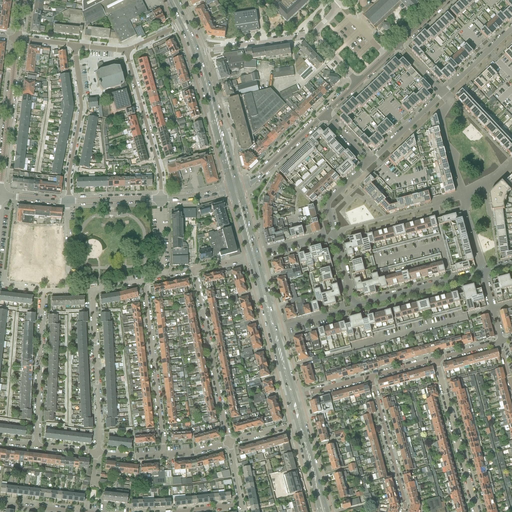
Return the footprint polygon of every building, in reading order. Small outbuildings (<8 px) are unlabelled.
[(110,14),(110,15),(128,5),(139,0),(85,0),(82,2),(82,11),(83,17),(86,26),(110,14)] [(115,33),(118,40),(120,43),(131,38),(125,24),(129,22),(129,21),(144,14),(146,12),(140,0),(139,0),(128,5),(110,15),(107,16),(114,31),(115,33)] [(284,0),(280,4),(280,3),(274,9),(279,15),(281,18),(282,17),(287,23),(311,0),(284,0)] [(359,3),(359,4),(360,4),(360,5),(360,6),(361,6),(361,7),(362,7),(363,7),(363,8),(364,8),(364,7),(365,7),(368,10),(366,12),(365,13),(362,15),(367,20),(371,24),(374,28),(375,29),(378,27),(381,24),(383,26),(383,27),(383,28),(383,29),(383,30),(384,30),(384,31),(385,31),(386,31),(387,31),(388,31),(389,30),(389,29),(390,29),(390,28),(390,27),(390,26),(389,25),(388,24),(387,24),(386,24),(385,24),(383,22),(399,7),(402,10),(405,7),(410,12),(413,9),(415,11),(418,9),(416,6),(419,3),(416,0),(378,0),(370,8),(368,6),(369,6),(369,5),(369,4),(368,4),(368,3),(368,2),(368,1),(367,1),(367,0),(366,0),(360,0),(361,0),(360,0),(360,1),(360,2),(359,3)] [(461,0),(459,3),(466,10),(470,6),(463,0),(461,0)] [(459,3),(454,7),(455,7),(461,14),(466,10),(459,3)] [(196,10),(195,10),(196,11),(197,13),(196,13),(197,15),(198,15),(198,16),(209,10),(207,6),(206,5),(200,8),(196,10)] [(454,7),(450,11),(457,18),(461,14),(455,7),(454,7)] [(149,19),(145,21),(146,23),(147,23),(150,21),(162,15),(161,12),(160,10),(159,10),(159,9),(152,12),(152,13),(151,13),(150,14),(148,15),(149,18),(149,19)] [(200,18),(199,19),(201,21),(204,19),(205,20),(210,18),(207,13),(210,11),(209,10),(198,16),(200,18)] [(234,14),(237,34),(241,33),(241,35),(247,34),(247,32),(259,30),(256,11),(234,14)] [(511,17),(506,11),(502,15),(507,20),(509,22),(511,19),(511,17)] [(502,15),(500,12),(496,16),(503,23),(503,24),(507,20),(502,15)] [(450,25),(454,21),(447,13),(443,17),(443,18),(450,25)] [(162,15),(150,21),(147,23),(148,25),(152,24),(151,24),(154,23),(156,28),(162,26),(160,23),(165,21),(162,15)] [(499,27),(503,24),(503,23),(496,16),(492,20),(499,27)] [(443,17),(439,21),(439,22),(446,29),(450,25),(443,18),(443,17)] [(204,19),(201,21),(202,24),(203,25),(204,27),(212,23),(215,22),(220,19),(219,19),(219,18),(214,20),(212,22),(210,18),(205,20),(204,19)] [(492,20),(488,24),(495,31),(499,27),(492,20)] [(439,21),(435,25),(435,26),(442,33),(446,29),(439,22),(439,21)] [(40,23),(32,22),(32,23),(31,23),(31,25),(32,25),(31,30),(32,31),(40,32),(40,31),(44,32),(45,27),(40,26),(40,23)] [(136,35),(133,29),(129,22),(125,24),(131,38),(136,35)] [(218,27),(217,37),(225,38),(227,22),(218,27)] [(7,24),(0,23),(0,30),(5,31),(6,30),(8,29),(8,27),(7,26),(7,24)] [(212,23),(204,27),(205,30),(206,32),(207,32),(215,28),(212,23)] [(495,31),(488,24),(484,28),(486,29),(491,35),(495,31)] [(79,28),(54,25),(54,28),(53,33),(79,36),(79,32),(82,32),(82,27),(79,26),(79,28)] [(435,25),(431,29),(437,37),(438,37),(442,33),(435,26),(435,25)] [(209,36),(217,37),(218,27),(215,28),(207,32),(208,36),(209,36)] [(109,32),(110,30),(91,28),(91,30),(90,36),(90,37),(98,38),(101,39),(101,38),(109,39),(109,38),(109,32)] [(486,29),(484,28),(480,31),(487,39),(491,35),(486,29)] [(431,29),(427,33),(432,38),(431,38),(433,41),(438,37),(437,37),(431,29)] [(427,33),(425,31),(420,35),(427,42),(431,38),(432,38),(427,33)] [(423,46),(427,42),(420,35),(416,39),(423,46)] [(156,48),(153,49),(155,56),(159,53),(164,51),(176,45),(173,39),(164,44),(161,46),(162,49),(158,51),(156,48)] [(419,50),(423,46),(416,39),(412,43),(415,47),(416,46),(419,50)] [(464,42),(460,46),(462,48),(469,56),(473,52),(466,45),(464,42)] [(299,52),(300,53),(311,65),(316,70),(323,64),(304,43),(297,49),(299,52)] [(170,54),(171,57),(178,55),(177,52),(179,51),(176,45),(164,51),(165,54),(169,52),(170,54)] [(30,46),(29,46),(28,47),(28,54),(49,56),(50,49),(30,46)] [(282,47),(277,47),(278,58),(279,58),(279,56),(282,56),(282,58),(288,57),(287,55),(290,54),(290,56),(291,56),(291,53),(290,46),(284,46),(282,47),(282,46),(282,47)] [(415,47),(411,51),(420,59),(424,55),(419,50),(416,46),(415,47)] [(269,49),(260,50),(261,57),(265,57),(266,60),(267,60),(266,58),(269,58),(270,60),(275,59),(275,57),(277,56),(278,58),(277,47),(271,48),(269,49),(269,48),(269,49)] [(465,59),(469,56),(462,48),(458,52),(465,59)] [(57,50),(53,51),(53,54),(54,56),(55,56),(57,55),(58,55),(58,59),(59,59),(66,58),(65,51),(57,52),(57,50)] [(244,63),(244,59),(243,55),(237,56),(237,52),(222,54),(222,58),(215,60),(217,64),(216,65),(216,66),(217,67),(218,69),(233,64),(237,64),(244,63)] [(461,63),(465,59),(458,52),(454,56),(461,63)] [(28,54),(27,60),(48,62),(48,60),(49,56),(28,54)] [(171,57),(168,59),(169,64),(170,66),(170,67),(183,63),(181,57),(180,57),(179,57),(178,55),(171,57)] [(457,67),(461,63),(454,56),(450,59),(457,67)] [(301,58),(295,63),(296,68),(304,61),(301,58)] [(256,61),(247,59),(244,59),(244,63),(244,68),(256,69),(256,61)] [(399,62),(395,59),(391,63),(398,70),(402,66),(399,62)] [(403,59),(399,62),(402,66),(407,72),(411,67),(403,59)] [(453,70),(457,67),(450,59),(446,63),(448,66),(449,65),(453,70)] [(27,60),(26,66),(37,68),(47,69),(48,67),(48,62),(27,60)] [(304,61),(296,68),(297,73),(298,72),(307,64),(304,61)] [(102,92),(114,88),(116,93),(111,94),(116,112),(130,108),(126,94),(128,93),(125,82),(123,82),(122,79),(123,79),(122,76),(119,68),(113,67),(104,70),(102,62),(98,64),(96,65),(98,72),(95,74),(98,85),(97,85),(98,85),(99,87),(97,87),(97,88),(99,87),(102,92)] [(175,68),(176,72),(185,69),(183,63),(170,67),(171,70),(175,68)] [(398,70),(391,63),(386,67),(393,74),(398,70)] [(66,64),(57,65),(58,72),(56,72),(56,75),(67,74),(66,71),(67,71),(66,64)] [(234,69),(233,66),(233,64),(218,69),(217,69),(218,72),(219,71),(220,73),(233,69),(234,69)] [(298,72),(297,73),(297,74),(300,76),(309,67),(307,64),(298,72)] [(309,67),(300,76),(304,82),(316,70),(311,65),(309,67)] [(451,77),(456,73),(453,70),(449,65),(448,66),(444,69),(445,69),(451,76),(451,77)] [(386,67),(382,71),(384,73),(389,78),(393,74),(386,67)] [(431,72),(439,80),(444,76),(440,73),(441,73),(436,67),(431,72)] [(490,68),(486,72),(493,79),(494,80),(498,76),(490,68)] [(141,71),(142,77),(151,75),(149,69),(141,71)] [(173,76),(174,79),(187,75),(185,69),(176,72),(177,75),(173,76)] [(444,69),(441,73),(440,73),(444,76),(447,80),(451,77),(451,76),(445,69),(444,69)] [(220,74),(219,75),(220,77),(221,77),(221,79),(225,78),(225,79),(230,77),(235,76),(236,75),(235,72),(230,74),(229,71),(229,70),(220,73),(220,74)] [(323,76),(323,78),(329,78),(329,81),(326,83),(327,85),(331,89),(339,80),(340,79),(337,76),(334,76),(332,74),(332,72),(331,72),(323,71),(323,76)] [(486,72),(482,75),(489,83),(493,79),(486,72)] [(27,80),(36,81),(40,81),(40,79),(40,78),(36,78),(36,75),(25,73),(25,77),(25,78),(27,78),(27,80)] [(389,78),(384,73),(380,77),(387,84),(391,80),(389,78)] [(187,75),(174,79),(175,82),(174,83),(174,84),(174,85),(176,85),(180,84),(182,90),(188,87),(187,82),(189,81),(187,75)] [(482,75),(478,79),(485,86),(489,83),(482,75)] [(380,77),(376,81),(383,88),(387,84),(380,77)] [(320,78),(316,82),(318,83),(318,84),(326,93),(331,89),(327,85),(326,83),(325,83),(320,78)] [(478,79),(474,83),(483,92),(487,88),(485,86),(478,79)] [(144,82),(145,88),(154,86),(152,80),(144,82)] [(225,90),(232,88),(231,84),(236,83),(235,80),(223,84),(224,87),(223,88),(224,89),(225,90)] [(423,80),(418,84),(423,89),(426,93),(427,92),(431,88),(423,80)] [(237,86),(240,97),(259,92),(257,81),(252,82),(247,84),(237,86)] [(376,81),(372,85),(379,92),(383,88),(376,81)] [(24,82),(23,90),(32,91),(40,92),(41,92),(41,90),(41,89),(40,89),(41,83),(24,82)] [(310,82),(306,86),(319,99),(323,96),(317,90),(315,92),(312,88),(314,86),(310,82)] [(319,89),(317,90),(323,96),(326,93),(318,84),(315,85),(319,89)] [(372,85),(367,89),(374,96),(379,92),(372,85)] [(312,95),(309,98),(315,104),(319,99),(306,86),(304,87),(312,95)] [(181,91),(183,100),(185,100),(193,97),(192,91),(189,92),(188,88),(181,91)] [(225,91),(225,92),(225,93),(226,93),(227,97),(232,95),(234,95),(233,91),(232,88),(225,90),(225,91)] [(463,88),(455,97),(459,101),(467,93),(463,88)] [(229,100),(226,101),(240,152),(249,150),(252,147),(250,141),(250,138),(252,136),(263,127),(285,105),(271,89),(259,92),(240,97),(234,99),(229,100)] [(363,93),(370,100),(374,96),(367,89),(363,93)] [(427,92),(426,93),(423,89),(419,93),(426,100),(430,96),(427,92)] [(147,93),(149,99),(157,97),(155,91),(147,93)] [(363,93),(359,96),(366,104),(370,100),(363,93)] [(416,96),(415,96),(420,102),(422,104),(426,100),(419,93),(416,96)] [(467,93),(459,101),(462,105),(470,98),(471,97),(467,93)] [(414,94),(409,98),(416,106),(420,102),(415,96),(416,96),(414,94)] [(303,96),(301,98),(311,108),(315,104),(309,98),(307,100),(303,96)] [(359,96),(355,100),(360,106),(359,106),(361,108),(366,104),(359,96)] [(149,99),(150,105),(159,103),(157,97),(149,99)] [(185,103),(186,106),(195,104),(193,97),(185,100),(183,100),(184,104),(185,103)] [(284,98),(282,99),(294,112),(296,111),(292,106),(294,105),(290,100),(287,97),(286,97),(284,98)] [(300,97),(297,100),(300,103),(299,103),(301,106),(307,111),(311,108),(301,98),(300,97)] [(360,106),(355,100),(353,98),(348,102),(355,110),(359,106),(360,106)] [(409,98),(405,102),(412,109),(416,106),(409,98)] [(470,98),(462,105),(466,109),(473,102),(470,98)] [(355,110),(348,102),(344,106),(351,114),(355,110)] [(405,102),(401,106),(408,113),(412,109),(405,102)] [(473,102),(466,109),(470,112),(477,105),(473,102)] [(296,103),(294,105),(303,115),(307,111),(301,106),(299,103),(297,105),(296,103)] [(188,109),(189,112),(197,110),(195,104),(186,106),(187,109),(188,109)] [(477,105),(470,112),(473,117),(481,110),(482,109),(478,104),(477,105)] [(303,115),(294,105),(292,106),(296,111),(294,112),(300,118),(303,115)] [(347,118),(347,117),(351,114),(344,106),(340,110),(344,114),(347,118)] [(133,109),(128,110),(125,111),(126,115),(125,115),(125,117),(134,115),(133,109)] [(197,110),(189,112),(190,116),(188,116),(189,119),(199,117),(197,110)] [(291,110),(288,114),(295,121),(298,118),(291,110)] [(481,110),(473,117),(477,120),(484,113),(481,110)] [(154,119),(162,117),(161,115),(165,114),(164,111),(153,115),(153,117),(153,119),(154,119)] [(484,113),(477,120),(481,124),(490,116),(486,112),(484,113)] [(288,114),(284,117),(292,125),(294,123),(293,123),(295,121),(288,114)] [(347,117),(347,118),(344,114),(339,118),(348,127),(352,123),(347,117)] [(435,115),(430,120),(433,130),(438,128),(438,129),(440,128),(437,115),(435,115)] [(490,116),(481,124),(485,128),(495,119),(491,115),(490,116)] [(124,122),(120,123),(121,126),(125,125),(136,122),(136,120),(136,119),(136,118),(135,118),(135,117),(130,118),(127,119),(128,122),(124,123),(124,122)] [(281,120),(283,122),(288,127),(290,126),(291,127),(292,125),(284,117),(281,120)] [(495,119),(485,128),(488,132),(496,125),(498,123),(495,119)] [(382,123),(389,131),(393,127),(386,120),(382,123)] [(167,121),(155,124),(156,126),(155,127),(156,128),(157,128),(157,129),(164,127),(164,124),(167,123),(167,121)] [(279,121),(278,123),(286,131),(287,130),(287,129),(288,127),(283,122),(282,124),(279,121)] [(193,124),(195,130),(202,128),(200,122),(193,124)] [(278,127),(277,128),(282,134),(283,132),(284,133),(286,131),(278,123),(276,124),(278,127)] [(382,123),(379,127),(386,134),(389,131),(382,123)] [(496,125),(488,132),(492,136),(499,129),(496,125)] [(263,127),(253,136),(253,138),(264,128),(263,126),(263,127)] [(275,126),(271,129),(279,137),(281,136),(280,135),(282,134),(277,128),(275,126)] [(130,129),(126,130),(127,133),(127,135),(139,132),(138,130),(139,129),(138,128),(138,127),(130,129)] [(379,127),(374,131),(376,133),(377,133),(382,138),(386,134),(379,127)] [(499,129),(492,136),(496,140),(505,131),(501,127),(499,129)] [(195,130),(196,136),(204,134),(202,128),(195,130)] [(433,130),(426,132),(427,137),(439,134),(438,129),(438,128),(433,130)] [(272,133),(270,134),(275,140),(277,138),(277,139),(279,137),(271,129),(270,130),(272,133)] [(316,141),(321,137),(324,134),(324,133),(320,129),(312,137),(316,141)] [(324,133),(324,134),(321,137),(324,141),(332,134),(328,130),(324,133)] [(159,138),(159,139),(167,137),(166,134),(170,133),(170,131),(158,134),(159,136),(158,136),(159,138)] [(505,131),(496,140),(499,144),(509,135),(505,131)] [(268,132),(265,135),(273,144),(274,142),(274,141),(275,140),(270,134),(268,132)] [(382,138),(377,133),(376,133),(373,137),(380,144),(384,140),(382,138)] [(194,137),(196,143),(205,141),(204,134),(196,136),(194,137)] [(328,145),(336,138),(332,134),(324,141),(328,145)] [(439,134),(427,137),(429,142),(441,139),(440,136),(440,134),(439,134)] [(265,139),(264,141),(269,146),(270,145),(271,145),(273,144),(265,135),(263,137),(265,139)] [(368,141),(369,140),(364,135),(359,139),(368,148),(372,144),(368,141)] [(511,137),(509,135),(499,144),(503,148),(511,141),(511,139),(511,137)] [(414,136),(405,144),(410,150),(416,145),(414,136)] [(129,142),(130,145),(142,142),(141,139),(142,139),(141,137),(140,137),(133,139),(133,141),(129,142)] [(307,141),(309,143),(314,149),(314,148),(318,144),(316,141),(312,137),(307,141)] [(373,137),(369,140),(368,141),(372,144),(375,148),(380,144),(373,137)] [(328,145),(327,146),(331,150),(340,142),(336,138),(328,145)] [(441,139),(429,142),(430,148),(432,147),(442,145),(441,139)] [(162,148),(170,146),(169,144),(173,143),(172,140),(161,144),(161,145),(161,146),(161,148),(162,148)] [(260,140),(258,141),(266,150),(268,148),(267,148),(269,146),(264,141),(262,142),(260,140)] [(205,141),(196,143),(194,144),(197,150),(207,147),(205,141)] [(257,143),(255,145),(262,152),(264,151),(266,150),(258,141),(257,143)] [(511,142),(511,141),(503,148),(507,152),(511,146),(511,142)] [(335,154),(344,146),(340,142),(331,150),(335,154)] [(314,149),(309,143),(302,150),(311,161),(319,153),(314,148),(314,149)] [(249,150),(253,155),(256,158),(259,155),(262,152),(255,145),(255,144),(252,147),(249,150)] [(405,144),(400,148),(409,157),(413,153),(412,151),(410,150),(405,144)] [(187,146),(185,146),(186,152),(185,152),(186,155),(193,153),(192,149),(189,150),(187,146)] [(343,155),(348,150),(344,146),(335,154),(339,159),(343,155)] [(132,152),(133,155),(144,152),(144,149),(144,147),(143,147),(136,149),(135,149),(136,151),(132,152)] [(400,148),(396,152),(403,159),(405,161),(409,157),(400,148)] [(434,152),(431,153),(433,158),(435,158),(445,155),(444,149),(434,152)] [(175,150),(163,153),(164,155),(163,156),(164,157),(165,157),(165,158),(172,156),(172,153),(176,152),(175,150)] [(249,150),(240,152),(241,156),(243,156),(244,158),(246,166),(248,167),(256,160),(255,159),(256,158),(253,155),(249,150)] [(311,161),(302,150),(294,157),(304,168),(311,161)] [(348,150),(343,155),(348,160),(351,163),(356,159),(350,153),(348,150)] [(396,152),(392,155),(399,163),(403,159),(396,152)] [(200,165),(201,167),(202,171),(204,172),(207,184),(217,181),(211,156),(207,157),(206,153),(202,154),(202,155),(197,156),(197,155),(192,156),(193,157),(181,161),(180,159),(176,161),(177,162),(168,164),(169,166),(167,167),(168,170),(169,173),(170,175),(168,176),(171,186),(179,184),(178,179),(180,178),(178,171),(200,165)] [(392,155),(388,159),(395,166),(399,163),(392,155)] [(139,161),(135,162),(136,165),(142,163),(147,162),(146,159),(147,158),(146,157),(146,156),(138,159),(139,161)] [(304,168),(294,157),(287,164),(297,175),(304,168)] [(344,164),(351,171),(355,167),(351,163),(348,160),(344,164)] [(437,162),(434,163),(436,168),(448,165),(447,163),(446,160),(437,162)] [(297,175),(287,164),(279,171),(289,182),(297,175)] [(351,171),(344,164),(340,168),(347,175),(351,171)] [(436,168),(434,168),(436,174),(439,173),(449,171),(448,166),(448,165),(436,168)] [(340,168),(336,172),(343,179),(347,175),(340,168)] [(328,175),(335,182),(339,178),(332,171),(328,175)] [(374,173),(363,183),(367,187),(371,184),(378,177),(374,173)] [(276,178),(274,180),(283,186),(285,184),(286,184),(286,183),(286,182),(278,175),(276,178)] [(323,179),(330,187),(335,182),(328,175),(323,179)] [(62,180),(62,178),(56,177),(55,193),(60,194),(61,191),(63,191),(63,180),(62,180)] [(319,183),(326,191),(330,187),(323,179),(319,183)] [(273,183),(272,185),(282,191),(283,189),(282,188),(283,186),(274,180),(273,183)] [(502,210),(501,203),(508,202),(508,199),(511,195),(511,192),(510,190),(502,182),(489,194),(492,212),(493,211),(502,210)] [(326,191),(319,183),(315,187),(321,195),(326,191)] [(367,187),(363,191),(367,195),(374,188),(371,184),(367,187)] [(270,188),(269,190),(276,194),(278,195),(279,193),(280,193),(282,191),(272,185),(271,187),(270,188)] [(374,188),(367,195),(371,199),(378,192),(380,190),(376,186),(374,188)] [(444,189),(440,190),(441,195),(445,194),(455,192),(453,186),(444,189)] [(310,192),(317,199),(321,195),(315,187),(310,192)] [(511,187),(511,188),(510,190),(511,192),(511,195),(508,199),(508,202),(501,203),(502,210),(503,215),(504,221),(505,226),(505,231),(506,237),(507,242),(507,247),(508,253),(511,252),(511,187)] [(266,195),(273,197),(273,198),(276,199),(277,197),(275,196),(276,194),(269,190),(268,192),(268,193),(266,195)] [(317,199),(310,192),(309,190),(304,194),(312,203),(317,199)] [(428,190),(422,192),(422,194),(425,203),(431,202),(430,198),(428,190)] [(378,192),(371,199),(374,202),(382,195),(378,192)] [(417,193),(411,195),(412,196),(415,206),(420,205),(418,195),(417,193)] [(382,195),(374,202),(378,207),(380,205),(384,201),(386,200),(387,198),(383,194),(382,195)] [(264,198),(263,201),(274,204),(274,201),(275,201),(276,199),(273,198),(273,197),(266,195),(266,196),(265,198),(265,197),(265,198),(264,198)] [(407,195),(401,197),(402,199),(404,209),(410,207),(407,198),(407,195)] [(384,201),(380,205),(380,206),(383,209),(384,210),(384,209),(387,213),(389,206),(384,201)] [(389,206),(387,213),(388,213),(391,212),(392,212),(395,211),(399,210),(397,201),(395,202),(395,205),(389,206)] [(212,212),(223,209),(224,208),(224,207),(223,204),(223,203),(223,204),(223,203),(222,203),(220,203),(216,204),(211,206),(211,205),(208,206),(200,209),(196,210),(196,216),(199,215),(212,212)] [(310,216),(316,214),(313,205),(307,207),(310,216)] [(16,223),(21,223),(23,206),(18,206),(18,207),(16,207),(14,219),(16,220),(16,223)] [(214,217),(224,214),(226,213),(225,210),(223,210),(223,209),(212,212),(213,214),(214,214),(215,216),(214,217)] [(186,245),(182,245),(182,218),(196,218),(195,210),(174,210),(174,212),(171,212),(172,215),(171,215),(171,219),(172,219),(172,240),(172,242),(173,242),(173,250),(187,249),(187,246),(186,245)] [(462,219),(461,213),(449,216),(451,222),(462,219)] [(312,225),(318,223),(316,214),(310,216),(312,225)] [(442,225),(449,223),(451,222),(449,216),(437,219),(439,226),(442,225)] [(274,218),(263,219),(263,227),(263,229),(267,229),(268,229),(270,229),(274,229),(274,226),(277,226),(277,221),(279,221),(278,218),(274,218)] [(219,227),(220,231),(227,229),(226,226),(228,225),(227,225),(229,224),(228,221),(226,221),(226,219),(217,222),(215,222),(216,225),(218,225),(218,228),(219,227)] [(449,223),(451,228),(464,225),(462,219),(451,222),(449,223)] [(280,224),(281,230),(283,234),(284,239),(286,238),(287,238),(289,238),(289,237),(287,228),(284,229),(282,220),(280,221),(280,224)] [(318,223),(312,225),(302,228),(304,236),(319,232),(320,230),(318,223)] [(14,224),(8,277),(9,280),(20,281),(20,280),(26,280),(27,269),(21,269),(26,233),(46,236),(48,236),(49,271),(44,272),(43,282),(50,282),(50,283),(62,283),(60,228),(48,228),(45,228),(14,224)] [(451,228),(452,233),(455,233),(455,232),(465,230),(464,225),(451,228)] [(302,228),(302,227),(295,229),(297,233),(298,233),(299,237),(304,236),(302,228)] [(227,229),(220,231),(213,233),(213,232),(207,233),(212,258),(219,257),(220,257),(236,253),(230,228),(227,229)] [(283,234),(281,234),(276,236),(274,236),(272,230),(264,232),(268,246),(285,241),(284,239),(283,234)] [(369,245),(374,244),(372,234),(366,235),(367,239),(368,239),(369,245)] [(373,257),(372,254),(371,251),(369,245),(368,239),(367,239),(362,241),(361,235),(349,238),(350,244),(344,245),(349,263),(352,262),(362,260),(370,258),(373,257)] [(468,240),(466,235),(456,238),(456,237),(453,238),(455,243),(468,240)] [(469,245),(468,240),(455,243),(456,249),(469,245)] [(308,271),(309,274),(312,273),(320,271),(330,268),(333,268),(328,250),(322,251),(320,245),(308,249),(310,254),(305,256),(304,256),(306,263),(307,268),(308,271)] [(470,250),(469,245),(456,249),(458,254),(470,250)] [(206,247),(203,247),(205,259),(208,259),(210,259),(210,258),(211,258),(209,250),(206,250),(206,247)] [(187,249),(173,250),(172,250),(172,266),(188,265),(187,249)] [(458,254),(459,259),(462,259),(461,258),(472,256),(470,250),(458,254)] [(499,254),(500,260),(511,257),(511,252),(508,253),(499,254)] [(300,264),(306,263),(304,256),(305,256),(304,253),(298,255),(300,264)] [(296,255),(288,257),(289,263),(291,269),(292,272),(293,275),(295,274),(295,273),(301,272),(299,267),(295,268),(294,265),(298,264),(298,262),(296,255)] [(272,262),(273,268),(283,265),(289,263),(288,257),(272,262)] [(352,262),(353,268),(363,265),(362,260),(352,262)] [(463,270),(475,267),(473,261),(463,263),(462,264),(463,270)] [(439,273),(445,272),(442,262),(436,264),(439,273)] [(433,275),(439,273),(436,264),(431,265),(433,275)] [(450,267),(452,273),(463,270),(462,264),(453,266),(450,267)] [(283,265),(273,268),(275,273),(281,272),(281,275),(292,272),(291,269),(289,270),(288,266),(283,268),(283,265)] [(353,268),(355,274),(365,271),(363,265),(353,268)] [(427,277),(433,275),(431,265),(425,267),(427,277)] [(422,278),(427,277),(425,267),(419,268),(422,278)] [(320,271),(321,276),(331,274),(330,268),(320,271)] [(379,279),(377,273),(376,270),(376,268),(373,269),(365,271),(355,274),(352,274),(357,292),(362,291),(364,296),(376,293),(375,287),(380,286),(378,279),(379,279)] [(416,280),(422,278),(419,268),(413,270),(416,280)] [(232,271),(231,271),(230,269),(226,270),(227,273),(226,273),(226,272),(223,272),(224,278),(227,277),(227,276),(230,275),(231,277),(241,275),(240,269),(232,271)] [(410,281),(416,280),(413,270),(407,271),(410,281)] [(404,283),(410,281),(407,271),(402,273),(404,283)] [(281,275),(282,278),(277,279),(279,285),(287,282),(286,279),(292,278),(291,275),(293,275),(292,272),(281,275)] [(398,284),(404,283),(402,273),(396,275),(398,284)] [(229,282),(229,285),(244,280),(242,274),(241,275),(231,277),(232,281),(229,282)] [(321,276),(319,277),(320,283),(333,279),(331,274),(321,276)] [(203,278),(201,279),(201,281),(204,281),(204,283),(207,283),(208,288),(210,288),(208,275),(203,276),(203,278)] [(393,286),(398,284),(396,275),(390,276),(393,286)] [(497,304),(511,299),(511,280),(511,281),(509,275),(497,279),(499,284),(493,286),(497,304)] [(387,287),(393,286),(390,276),(384,278),(387,287)] [(381,289),(387,287),(384,278),(379,279),(378,279),(380,286),(381,289)] [(340,297),(336,279),(333,279),(320,283),(315,284),(312,285),(316,302),(317,302),(317,303),(322,301),(324,307),(336,304),(334,298),(340,297)] [(234,286),(234,289),(245,286),(244,280),(229,285),(230,287),(234,286)] [(278,285),(280,291),(294,287),(293,284),(288,285),(287,282),(279,285),(278,285)] [(153,288),(150,289),(150,294),(154,293),(156,293),(157,298),(160,298),(157,285),(152,286),(153,288)] [(463,294),(458,295),(459,302),(461,307),(466,306),(468,312),(480,308),(479,303),(484,301),(481,289),(475,291),(474,285),(462,288),(463,294)] [(232,293),(228,294),(229,299),(237,297),(236,295),(246,292),(245,286),(234,289),(235,292),(232,293)] [(294,287),(280,291),(281,296),(290,294),(296,293),(295,290),(294,287)] [(457,292),(451,294),(454,304),(459,302),(458,295),(457,292)] [(290,294),(281,296),(281,297),(282,296),(283,302),(290,300),(295,299),(296,302),(301,300),(301,298),(300,298),(300,297),(297,298),(296,295),(296,293),(290,294)] [(451,294),(445,295),(448,305),(454,304),(451,294)] [(445,295),(440,297),(442,307),(448,305),(445,295)] [(238,303),(239,305),(250,303),(250,302),(249,303),(248,297),(237,300),(237,297),(229,299),(230,302),(234,301),(235,304),(238,303)] [(301,298),(301,300),(301,301),(303,309),(305,315),(311,313),(308,305),(306,306),(304,300),(307,299),(307,297),(301,298)] [(440,297),(434,299),(436,308),(442,307),(440,297)] [(434,299),(428,300),(430,310),(436,308),(434,299)] [(291,306),(284,308),(286,314),(296,311),(299,310),(300,310),(303,309),(301,301),(301,300),(296,302),(297,305),(291,306)] [(428,300),(422,302),(425,311),(430,310),(428,300)] [(209,305),(210,310),(217,309),(221,308),(221,306),(229,304),(228,302),(209,305)] [(319,311),(317,303),(317,302),(316,302),(311,303),(313,313),(319,311)] [(422,302),(416,303),(419,313),(425,311),(422,302)] [(240,308),(236,309),(236,310),(237,310),(237,312),(251,308),(250,303),(239,305),(240,308)] [(416,303),(410,305),(413,314),(419,313),(416,303)] [(410,305),(405,306),(407,316),(413,314),(410,305)] [(405,306),(399,308),(401,318),(407,316),(405,306)] [(251,308),(237,312),(238,314),(238,315),(241,314),(242,317),(252,314),(253,314),(251,308)] [(401,318),(399,308),(393,309),(395,319),(401,318)] [(289,319),(305,315),(303,309),(300,310),(299,310),(296,311),(286,314),(287,318),(289,319)] [(390,310),(385,312),(387,321),(393,320),(390,310)] [(385,312),(379,313),(381,323),(387,321),(385,312)] [(379,313),(373,315),(376,324),(381,323),(379,313)] [(238,324),(235,325),(235,328),(239,326),(244,325),(244,323),(254,320),(252,314),(242,317),(243,320),(239,321),(240,323),(238,324)] [(481,319),(476,320),(476,323),(478,322),(489,319),(488,314),(480,317),(481,319)] [(361,315),(355,316),(358,329),(364,327),(362,321),(361,315)] [(367,316),(368,319),(370,326),(376,324),(373,315),(367,316)] [(349,318),(350,324),(352,330),(358,329),(355,316),(349,318)] [(368,319),(362,321),(364,327),(366,333),(371,332),(371,331),(370,326),(368,319)] [(350,324),(345,325),(347,332),(346,332),(348,338),(354,336),(352,330),(350,324)] [(246,331),(246,334),(257,331),(255,325),(245,328),(244,325),(239,326),(240,329),(242,329),(242,332),(246,331)] [(328,327),(323,328),(326,338),(327,341),(331,339),(331,336),(328,327)] [(326,338),(323,328),(318,329),(321,342),(327,341),(326,338)] [(481,333),(479,334),(479,336),(485,335),(486,335),(493,333),(491,328),(480,331),(481,333)] [(246,334),(243,334),(244,337),(245,340),(259,336),(257,330),(257,331),(248,333),(246,334)] [(464,333),(465,336),(468,345),(470,344),(470,343),(473,343),(470,331),(464,333)] [(316,332),(310,334),(311,339),(312,342),(314,350),(320,349),(316,332)] [(294,344),(304,341),(311,339),(310,334),(294,338),(294,339),(295,344),(294,344)] [(249,342),(250,345),(260,342),(261,342),(259,336),(245,340),(245,343),(249,342)] [(454,336),(449,337),(452,347),(454,347),(457,346),(455,338),(454,336)] [(438,340),(439,342),(441,350),(443,349),(444,350),(447,349),(444,338),(438,340)] [(304,341),(294,344),(296,350),(306,347),(310,346),(309,343),(305,344),(304,341)] [(243,350),(244,353),(244,355),(245,355),(247,354),(252,353),(251,351),(262,348),(260,342),(250,345),(250,348),(247,349),(243,350)] [(418,345),(418,348),(420,356),(423,355),(426,355),(424,346),(423,343),(418,345)] [(306,347),(296,350),(297,355),(307,353),(306,350),(311,349),(310,346),(306,347)] [(307,353),(297,355),(297,356),(298,355),(300,361),(304,360),(312,358),(313,361),(318,360),(317,356),(313,357),(312,354),(311,355),(310,352),(307,353)] [(245,355),(244,355),(245,358),(246,359),(250,358),(250,359),(253,358),(254,361),(264,358),(263,353),(253,355),(252,353),(247,354),(245,355)] [(475,356),(472,356),(474,364),(475,367),(480,366),(480,363),(477,354),(475,355),(475,356)] [(376,357),(371,358),(374,370),(377,369),(377,368),(379,368),(379,367),(377,360),(377,359),(376,357)] [(252,365),(252,368),(253,368),(267,364),(265,358),(264,358),(254,361),(255,364),(252,365)] [(371,358),(366,360),(369,370),(371,370),(372,370),(374,370),(371,358)] [(361,361),(361,364),(364,372),(366,372),(367,371),(369,370),(366,360),(361,361)] [(256,370),(257,373),(268,370),(267,364),(253,368),(252,368),(253,371),(256,370)] [(345,366),(346,368),(348,376),(350,375),(351,376),(353,375),(351,367),(350,364),(347,364),(348,365),(345,366)] [(302,371),(303,373),(312,370),(312,368),(311,368),(310,365),(301,367),(302,368),(301,368),(302,370),(302,371)] [(329,370),(330,372),(332,381),(335,380),(335,379),(337,379),(335,368),(334,367),(332,367),(333,369),(329,370)] [(340,367),(335,368),(337,379),(340,378),(343,378),(340,369),(340,367)] [(245,376),(246,385),(260,381),(259,378),(269,376),(268,370),(257,373),(258,376),(255,376),(254,378),(249,379),(248,375),(245,376)] [(312,370),(303,373),(304,375),(303,376),(304,378),(305,379),(313,377),(313,376),(313,375),(312,373),(313,373),(312,370)] [(400,375),(397,376),(399,384),(402,383),(403,386),(405,386),(404,383),(402,375),(400,376),(400,375)] [(313,377),(305,379),(305,381),(305,382),(305,384),(306,384),(306,385),(311,383),(312,384),(314,383),(318,382),(317,378),(315,378),(315,376),(313,376),(313,377)] [(450,382),(451,388),(460,385),(463,385),(461,379),(450,382)] [(262,386),(263,389),(273,386),(271,380),(260,383),(260,381),(246,385),(247,389),(257,386),(258,387),(262,386)] [(365,385),(362,386),(364,394),(365,397),(371,395),(370,392),(368,384),(367,384),(365,384),(365,385)] [(460,385),(451,388),(452,393),(454,393),(454,392),(461,391),(461,390),(463,390),(464,390),(463,385),(460,385)] [(260,393),(260,394),(261,396),(264,395),(274,392),(273,386),(263,389),(263,392),(260,393)] [(426,389),(423,389),(425,395),(436,392),(435,386),(430,388),(426,389)] [(456,396),(457,397),(468,394),(467,389),(461,390),(461,391),(454,392),(454,393),(455,396),(456,396)] [(496,392),(495,393),(496,398),(501,396),(508,395),(507,389),(500,391),(496,392)] [(436,397),(438,397),(436,392),(425,395),(426,400),(429,399),(436,397)] [(457,397),(458,402),(467,400),(470,399),(468,394),(457,397)] [(310,402),(309,402),(310,406),(311,406),(312,408),(322,405),(331,403),(329,395),(325,396),(314,399),(315,401),(313,401),(310,402)] [(266,403),(266,406),(277,403),(275,397),(265,400),(264,398),(253,401),(254,404),(262,402),(262,404),(266,403)] [(387,399),(383,400),(384,405),(391,403),(395,402),(396,402),(394,397),(390,398),(387,399)] [(426,400),(427,405),(436,403),(436,402),(438,402),(436,397),(429,399),(426,400)] [(240,401),(228,404),(229,408),(230,408),(237,407),(236,405),(241,404),(242,403),(249,402),(248,400),(241,401),(240,401)] [(385,410),(389,409),(393,409),(397,407),(395,402),(391,403),(384,405),(385,410)] [(264,410),(265,413),(279,409),(277,403),(266,406),(267,409),(264,410)] [(317,413),(318,415),(328,412),(333,411),(331,403),(322,405),(311,408),(313,414),(317,413)] [(425,406),(426,411),(429,410),(438,408),(436,403),(427,405),(425,406)] [(468,405),(459,408),(460,408),(461,413),(470,410),(472,410),(471,405),(468,405)] [(500,410),(501,413),(511,410),(511,409),(511,405),(504,407),(504,409),(500,410)] [(389,412),(390,415),(400,412),(399,407),(397,407),(393,409),(389,409),(390,412),(389,412)] [(367,412),(362,414),(363,416),(368,415),(370,414),(370,415),(376,413),(374,408),(367,410),(367,412)] [(428,416),(430,415),(439,413),(438,408),(429,410),(426,411),(428,416)] [(269,414),(270,417),(280,415),(280,414),(279,409),(265,413),(265,415),(269,414)] [(258,413),(256,414),(259,426),(264,425),(263,419),(262,418),(260,419),(258,413)] [(251,415),(252,420),(254,428),(259,426),(256,414),(251,415)] [(249,415),(246,416),(250,429),(254,427),(254,428),(252,420),(250,421),(249,415)] [(280,415),(270,417),(271,423),(282,420),(280,415)] [(319,417),(314,419),(316,425),(324,422),(326,422),(326,419),(323,420),(322,416),(319,417)] [(240,432),(236,418),(232,419),(233,426),(235,433),(240,432)] [(239,418),(236,418),(240,432),(245,430),(243,423),(241,424),(239,418)] [(431,426),(433,426),(442,423),(441,418),(432,421),(430,421),(431,426)] [(467,422),(463,423),(465,429),(477,426),(475,421),(473,422),(473,421),(472,421),(472,422),(467,423),(467,422)] [(316,428),(317,431),(326,428),(324,422),(316,425),(317,428),(316,428)] [(433,426),(434,431),(435,431),(440,429),(440,430),(444,429),(442,423),(433,426)] [(213,425),(211,426),(214,439),(219,437),(217,430),(215,431),(214,428),(214,427),(213,425)] [(477,426),(465,429),(466,434),(475,432),(478,431),(477,426)] [(203,434),(202,434),(204,441),(209,440),(207,433),(205,433),(204,428),(201,429),(203,434)] [(318,433),(319,436),(327,434),(326,428),(317,431),(318,433)] [(198,429),(196,430),(200,443),(204,441),(202,434),(200,435),(198,429)] [(345,429),(334,433),(335,438),(340,437),(341,440),(347,438),(345,429)] [(367,432),(363,433),(364,438),(368,437),(376,435),(375,433),(376,432),(375,430),(367,432)] [(475,432),(466,434),(468,439),(479,436),(478,431),(475,432)] [(327,434),(319,436),(321,443),(329,440),(327,434)] [(285,454),(291,452),(286,435),(286,436),(280,437),(282,445),(283,445),(284,451),(285,454)] [(479,436),(468,439),(469,445),(478,442),(481,442),(480,436),(479,436)] [(437,442),(435,443),(436,448),(439,447),(448,445),(446,440),(437,442)] [(265,441),(259,443),(261,451),(264,450),(265,453),(266,453),(268,452),(265,441)] [(327,449),(328,452),(338,450),(337,443),(326,446),(326,447),(326,450),(327,449)] [(400,449),(400,451),(412,448),(410,443),(409,443),(398,446),(399,448),(400,449)] [(369,454),(373,453),(381,451),(380,448),(379,448),(379,446),(371,448),(368,449),(369,454)] [(245,455),(243,447),(238,449),(240,456),(236,457),(237,459),(240,458),(240,456),(245,455)] [(401,454),(401,456),(409,454),(413,453),(412,448),(400,451),(401,453),(401,454)] [(328,452),(329,458),(340,455),(338,450),(328,452)] [(222,453),(216,454),(218,462),(223,461),(224,462),(227,461),(226,455),(222,456),(222,453)] [(409,454),(401,456),(402,459),(403,461),(411,459),(413,459),(415,458),(413,453),(409,454)] [(340,455),(329,458),(331,464),(342,461),(340,455)] [(374,458),(370,459),(371,464),(375,463),(383,461),(383,459),(382,458),(381,456),(374,458)] [(482,458),(473,460),(475,465),(487,462),(485,457),(482,458)] [(200,459),(195,460),(198,471),(198,472),(201,471),(200,471),(203,470),(202,467),(200,459)] [(344,467),(342,461),(331,464),(332,467),(331,467),(332,470),(332,469),(333,470),(344,467)] [(487,462),(475,465),(476,470),(485,468),(488,467),(487,462)] [(157,464),(151,464),(152,473),(152,475),(153,475),(154,480),(154,485),(165,484),(164,476),(164,471),(158,472),(157,464)] [(294,464),(285,466),(282,467),(283,470),(281,470),(282,473),(288,471),(295,470),(296,469),(294,464)] [(412,464),(404,467),(405,469),(406,472),(416,469),(415,464),(414,464),(412,464)] [(136,482),(135,489),(141,489),(141,483),(141,473),(147,473),(146,465),(140,465),(140,468),(138,468),(137,471),(137,474),(136,480),(136,482)] [(221,472),(223,479),(230,477),(229,470),(221,472)] [(378,473),(375,474),(377,480),(387,477),(386,474),(387,474),(386,471),(378,473)] [(335,478),(336,481),(346,478),(350,477),(349,475),(347,475),(346,472),(342,473),(333,475),(334,478),(335,478)] [(486,473),(477,475),(479,481),(490,478),(491,478),(489,473),(489,472),(486,473)] [(288,475),(283,477),(288,495),(302,491),(296,473),(295,473),(289,475),(288,475)] [(180,477),(172,478),(173,485),(181,485),(181,481),(180,477)] [(382,482),(383,485),(393,482),(391,477),(379,480),(380,483),(382,482)] [(336,484),(337,487),(345,485),(345,484),(347,484),(346,478),(336,481),(336,484)] [(490,478),(479,481),(480,486),(489,484),(489,483),(492,483),(491,478),(490,478)] [(447,489),(450,488),(459,486),(457,481),(448,483),(445,484),(447,489)] [(412,482),(405,484),(407,490),(416,487),(415,487),(414,482),(413,482),(412,482)] [(480,486),(482,492),(491,490),(493,489),(494,489),(492,483),(489,484),(480,486)] [(338,490),(339,493),(347,491),(345,485),(337,487),(337,490),(338,490)] [(416,487),(407,490),(408,495),(417,492),(421,491),(420,486),(416,487)] [(347,491),(339,493),(340,496),(339,496),(340,498),(341,499),(345,498),(352,496),(351,492),(353,492),(352,489),(347,491)] [(302,493),(294,496),(296,502),(304,500),(303,499),(304,499),(303,496),(302,493)] [(385,498),(384,499),(385,501),(386,501),(388,500),(397,498),(395,493),(387,495),(386,495),(387,498),(385,498)] [(179,495),(172,496),(172,499),(174,499),(175,506),(180,506),(179,496),(179,495)] [(436,498),(426,501),(428,511),(436,511),(439,511),(442,511),(445,510),(444,508),(442,508),(441,503),(440,500),(439,497),(438,497),(436,498)] [(343,508),(343,509),(357,505),(356,499),(342,503),(342,504),(341,504),(342,508),(343,508)] [(292,503),(294,509),(295,508),(298,508),(305,506),(304,500),(296,502),(292,503)] [(411,505),(409,511),(411,511),(418,511),(420,506),(420,502),(411,505)] [(387,505),(387,506),(387,509),(388,509),(389,509),(397,511),(399,507),(398,503),(389,505),(387,505)]
